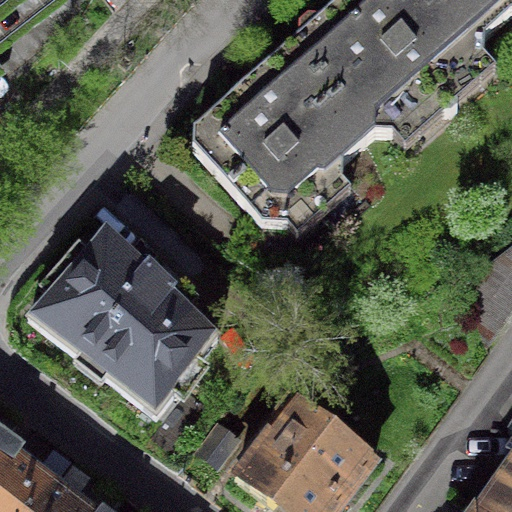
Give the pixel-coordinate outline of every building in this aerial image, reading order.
[(0,0),(0,82),(7,77),(0,68),(0,58),(75,2),(73,0),(0,0)] [(496,31),(469,0),(348,0),(320,25),(320,24),(308,23),(299,31),(298,43),(299,44),(299,43),(326,73),(317,81),(334,101),(326,109),(362,149),(374,139),(391,140),(408,126),(409,109),(423,96),(445,119),(450,120),(457,114),(457,109),(435,85),(450,72),(467,73),(483,59),(484,42),(496,31)] [(511,0),(469,0),(496,31),(510,19),(511,18),(511,0)] [(343,167),(362,149),(326,109),(334,101),(317,81),(326,73),(299,43),(299,44),(246,90),(194,137),(193,154),(261,231),(286,233),(290,230),(291,213),(322,186),(338,187),(342,184),(343,167)] [(106,234),(28,324),(157,421),(218,341),(162,288),(106,234)] [(293,406),(234,483),(272,511),(338,511),(373,467),(293,406)] [(0,439),(0,511),(36,511),(58,484),(7,446),(0,439)] [(511,511),(511,459),(474,511),(511,511)] [(93,511),(58,484),(36,511),(93,511)]
